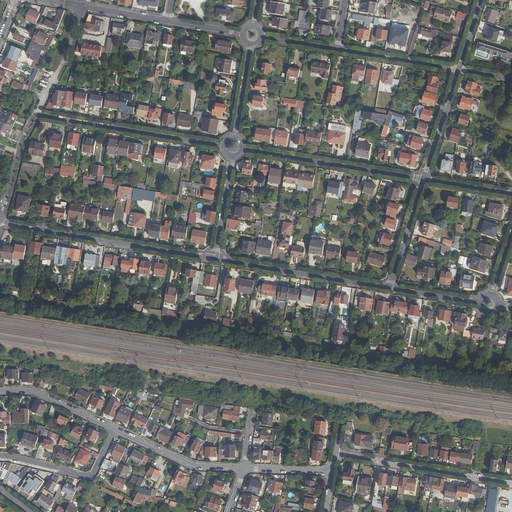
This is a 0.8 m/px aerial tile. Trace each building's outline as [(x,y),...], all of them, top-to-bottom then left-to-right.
[(159,0),(142,0),(142,3),(152,5),(152,7),(158,8),(159,0)] [(320,0),(319,8),(324,9),(328,9),(329,0),(320,0)] [(376,2),(363,1),(362,12),(376,14),(379,3),(376,2)] [(286,4),(273,2),(272,7),(271,7),(270,14),(284,16),(286,4)] [(433,18),(449,23),(452,13),(436,8),(432,7),(429,15),(434,16),(433,18)] [(235,12),(218,9),(217,18),(234,21),(235,12)] [(331,22),(332,10),(328,9),(324,9),(322,21),(331,22)] [(498,12),(490,9),(489,13),(487,12),(486,15),(488,16),(487,20),(494,22),(498,12)] [(26,20),(37,24),(41,14),(30,10),(26,20)] [(57,31),(65,11),(59,10),(54,24),(42,19),(40,25),(43,27),(44,25),(57,31)] [(299,22),(301,22),(305,23),(307,12),(300,11),(299,22)] [(468,21),(470,15),(459,12),(457,17),(468,21)] [(375,17),(354,14),(353,19),(367,21),(367,25),(371,26),(372,20),(375,20),(375,17)] [(88,18),(84,29),(90,30),(103,32),(104,22),(92,20),(93,15),(89,15),(88,18)] [(375,17),(375,20),(374,25),(378,26),(379,22),(387,23),(387,19),(386,19),(375,17)] [(288,20),(274,18),(273,26),(286,28),(288,20)] [(123,37),(125,26),(114,24),(114,28),(112,27),(111,31),(113,31),(112,35),(123,37)] [(330,35),(331,27),(316,25),(315,30),(315,33),(330,35)] [(408,55),(413,56),(416,47),(415,47),(420,33),(423,34),(424,33),(427,34),(426,36),(430,37),(432,31),(419,27),(418,31),(416,30),(408,55)] [(490,30),(489,30),(486,39),(500,43),(504,31),(491,27),(490,30)] [(370,31),(360,29),(358,39),(369,41),(370,31)] [(376,38),(388,40),(389,31),(377,30),(376,38)] [(152,32),(148,31),(146,40),(159,43),(160,34),(152,33),(152,32)] [(164,44),(172,45),(174,37),(172,36),(172,35),(170,35),(170,33),(166,32),(164,44)] [(43,45),(47,36),(40,33),(36,42),(43,45)] [(408,46),(410,36),(392,33),(391,43),(408,46)] [(140,48),(142,37),(128,34),(126,46),(140,48)] [(454,45),(456,37),(447,34),(445,43),(454,45)] [(55,37),(50,35),(45,47),(49,49),(55,37)] [(197,42),(183,40),(182,50),(195,53),(197,42)] [(84,41),(82,52),(102,55),(102,54),(103,45),(103,44),(98,43),(98,42),(90,41),(90,42),(84,41)] [(232,43),(216,41),(215,50),(230,53),(232,43)] [(511,62),(511,52),(479,42),(477,49),(504,57),(502,63),(511,65),(511,62)] [(34,56),(32,60),(35,62),(37,62),(42,50),(47,52),(49,49),(45,47),(43,46),(43,48),(33,43),(28,53),(34,56)] [(453,53),(454,45),(445,43),(444,52),(453,53)] [(22,50),(13,46),(11,50),(8,58),(17,62),(22,50)] [(8,58),(7,58),(4,66),(15,71),(18,62),(17,62),(8,58)] [(231,61),(219,59),(217,71),(229,73),(231,61)] [(32,68),(35,69),(39,71),(42,65),(37,62),(35,62),(32,68)] [(328,79),(330,65),(313,62),(311,73),(323,75),(322,78),(328,79)] [(364,82),(366,67),(358,66),(358,63),(354,63),(354,65),(352,78),(359,79),(359,81),(364,82)] [(270,65),(264,64),(262,74),(270,76),(272,68),(270,68),(270,65)] [(302,78),(303,71),(300,71),(300,70),(290,68),(289,73),(296,74),(295,77),(299,78),(299,77),(302,78)] [(35,69),(30,81),(33,82),(39,71),(35,69)] [(368,70),(366,83),(376,85),(378,72),(373,71),(373,70),(370,69),(369,70),(368,70)] [(398,87),(400,81),(393,80),(394,73),(385,71),(383,83),(387,84),(387,85),(398,87)] [(265,81),(259,80),(258,84),(257,84),(256,85),(255,88),(256,88),(256,89),(266,91),(267,86),(264,86),(265,81)] [(226,81),(221,81),(220,85),(218,84),(217,90),(219,90),(218,94),(224,95),(224,91),(226,91),(227,86),(225,85),(226,81)] [(11,87),(22,91),(24,86),(13,82),(11,87)] [(422,90),(427,92),(427,91),(437,94),(440,86),(430,83),(430,84),(424,82),(422,90)] [(469,82),(466,92),(474,95),(478,85),(469,82)] [(329,93),(327,105),(334,107),(335,105),(336,100),(341,101),(343,89),(338,87),(337,91),(333,90),(333,94),(329,93)] [(87,94),(76,92),(74,103),(85,105),(87,94)] [(119,110),(119,112),(124,113),(125,112),(134,113),(135,106),(127,105),(128,100),(132,100),(133,94),(122,92),(121,98),(119,110)] [(437,96),(426,93),(423,103),(434,106),(437,96)] [(264,95),(255,94),(253,106),(262,107),(264,95)] [(45,110),(52,111),(53,105),(61,107),(62,101),(63,97),(62,97),(63,95),(61,95),(61,96),(55,96),(54,101),(50,101),(47,106),(45,110)] [(62,101),(61,107),(71,108),(73,96),(66,95),(65,102),(62,101)] [(103,97),(91,95),(89,105),(102,107),(103,97)] [(106,95),(104,106),(113,108),(112,109),(119,110),(121,98),(106,95)] [(474,100),(463,97),(462,102),(463,102),(461,108),(470,110),(474,100)] [(285,98),(282,98),(282,101),(285,101),(284,105),(287,106),(286,109),(290,110),(291,106),(296,107),(297,103),(297,102),(285,100),(285,98)] [(217,104),(217,103),(215,102),(212,116),(221,117),(222,112),(226,112),(227,106),(217,104)] [(145,119),(148,119),(150,108),(138,105),(137,115),(145,116),(145,118),(145,119)] [(156,111),(151,110),(150,119),(155,120),(155,119),(157,119),(158,119),(158,118),(161,118),(162,111),(156,110),(156,111)] [(359,111),(356,110),(353,129),(360,130),(362,121),(359,121),(360,115),(361,115),(362,111),(359,111)] [(430,118),(432,112),(425,110),(421,119),(431,122),(432,119),(430,118)] [(5,111),(0,122),(1,123),(13,128),(15,123),(11,121),(12,118),(16,120),(18,116),(5,111)] [(404,119),(404,116),(390,111),(389,115),(385,126),(389,127),(393,115),(404,119)] [(389,115),(375,113),(365,112),(363,118),(384,121),(383,125),(385,126),(389,115)] [(174,115),(164,113),(162,123),(173,125),(174,115)] [(179,114),(178,124),(182,125),(182,126),(188,127),(188,126),(189,126),(191,116),(179,114)] [(462,115),(459,123),(468,126),(470,118),(462,115)] [(216,133),(219,121),(204,118),(202,131),(216,133)] [(420,123),(421,121),(414,119),(413,121),(420,124),(417,132),(425,134),(428,125),(420,123)] [(10,135),(13,128),(1,123),(0,124),(0,134),(1,134),(2,132),(10,135)] [(277,129),(272,128),(271,131),(258,129),(255,141),(270,143),(270,139),(276,140),(277,131),(277,129)] [(453,129),(450,141),(457,143),(459,144),(463,132),(453,129)] [(276,140),(275,143),(287,145),(289,133),(277,131),(276,140)] [(320,145),(322,134),(307,131),(306,135),(306,142),(311,142),(311,144),(320,145)] [(346,134),(330,131),(328,141),(335,142),(336,143),(344,145),(346,134)] [(79,135),(70,133),(68,144),(77,146),(79,135)] [(56,134),(52,134),(50,146),(61,149),(62,143),(61,142),(62,136),(56,135),(56,134)] [(295,144),(305,146),(305,144),(306,142),(306,135),(297,134),(295,144)] [(420,150),(424,138),(415,135),(411,147),(420,150)] [(94,152),(96,140),(84,138),(82,150),(94,152)] [(119,141),(109,140),(107,153),(117,155),(119,141)] [(130,143),(119,141),(117,155),(117,157),(127,159),(130,143)] [(42,156),(44,145),(31,142),(29,154),(42,156)] [(141,145),(130,143),(127,159),(138,161),(141,145)] [(371,145),(359,143),(357,156),(369,158),(371,145)] [(389,156),(391,157),(393,144),(390,143),(389,151),(380,149),(379,158),(382,159),(382,157),(383,157),(383,160),(388,161),(389,156)] [(166,150),(156,148),(154,158),(164,160),(166,150)] [(419,157),(420,153),(410,150),(408,164),(411,165),(411,166),(415,167),(417,156),(419,157)] [(182,152),(172,151),(170,162),(179,164),(182,152)] [(190,154),(186,153),(184,163),(184,166),(187,166),(188,163),(193,164),(194,157),(190,156),(190,154)] [(213,158),(203,156),(202,161),(201,161),(201,163),(200,167),(200,168),(200,170),(202,172),(204,171),(206,168),(213,169),(214,164),(215,164),(215,160),(213,159),(213,158)] [(243,174),(249,175),(252,175),(254,166),(250,165),(251,161),(245,160),(243,174)] [(450,167),(454,167),(454,162),(442,160),(440,171),(450,172),(450,167)] [(52,174),(60,176),(60,173),(62,165),(47,162),(45,173),(46,173),(52,174)] [(23,163),(21,169),(38,172),(39,172),(41,166),(23,163)] [(458,164),(455,164),(454,172),(463,173),(464,171),(465,171),(466,165),(465,164),(465,163),(458,163),(458,164)] [(477,164),(472,163),(471,173),(472,173),(472,174),(475,175),(475,174),(477,174),(477,172),(480,173),(481,166),(477,165),(477,164)] [(103,167),(94,165),(93,175),(98,176),(99,172),(103,173),(103,167)] [(271,167),(260,165),(259,171),(265,172),(264,175),(269,176),(271,169),(271,167)] [(487,166),(486,174),(489,175),(489,176),(495,177),(496,171),(497,172),(498,168),(496,168),(496,167),(491,166),(490,167),(487,166)] [(282,171),(271,169),(269,176),(269,182),(280,184),(282,171)] [(299,174),(285,172),(283,183),(297,185),(299,174)] [(315,175),(300,173),(300,174),(299,185),(298,187),(302,187),(313,189),(315,175)] [(366,182),(368,177),(364,176),(360,190),(364,191),(366,182)] [(74,178),(73,185),(81,187),(82,179),(74,178)] [(217,179),(207,178),(206,187),(214,188),(215,184),(216,184),(217,179)] [(82,179),(81,187),(88,188),(89,185),(90,181),(84,180),(82,179)] [(347,184),(344,184),(343,190),(346,191),(344,201),(355,203),(356,195),(351,194),(352,188),(358,189),(358,185),(352,184),(353,180),(348,179),(347,184)] [(376,185),(366,182),(364,191),(373,194),(376,185)] [(119,189),(117,197),(123,198),(125,193),(133,194),(134,188),(119,186),(119,189)] [(387,199),(397,201),(401,190),(391,187),(387,199)] [(133,194),(132,199),(142,201),(143,199),(144,190),(141,189),(134,188),(133,194)] [(143,199),(155,201),(156,195),(156,192),(145,190),(144,190),(143,199)] [(214,196),(215,192),(205,190),(204,198),(213,200),(214,196)] [(248,192),(238,190),(236,202),(237,202),(237,205),(238,206),(246,207),(248,192)] [(28,212),(30,198),(19,197),(16,210),(28,212)] [(459,201),(458,200),(449,199),(448,209),(457,210),(459,201)] [(308,218),(310,218),(310,215),(320,217),(323,202),(317,201),(316,207),(310,206),(308,218)] [(474,202),(464,201),(462,212),(472,213),(474,202)] [(82,221),(83,218),(85,208),(85,205),(74,203),(72,217),(75,218),(75,220),(82,221)] [(387,214),(397,217),(398,214),(400,214),(401,210),(399,210),(400,206),(391,204),(387,214)] [(504,206),(492,204),(491,213),(503,215),(504,206)] [(50,207),(37,205),(35,215),(48,217),(50,207)] [(55,206),(53,215),(57,216),(56,217),(64,218),(66,208),(55,206)] [(246,207),(238,206),(235,217),(249,219),(252,208),(246,207)] [(98,221),(98,220),(100,212),(100,210),(85,208),(83,218),(98,221)] [(206,222),(215,223),(216,212),(208,211),(206,222)] [(102,222),(113,223),(115,214),(100,212),(98,220),(102,220),(102,222)] [(324,213),(323,219),(331,220),(331,218),(337,219),(338,213),(332,212),(332,214),(324,213)] [(132,213),(130,225),(145,228),(147,215),(132,213)] [(394,230),(398,218),(397,217),(387,214),(386,218),(389,219),(386,226),(394,230)] [(228,219),(227,228),(239,230),(240,221),(228,219)] [(500,226),(485,221),(481,233),(496,238),(500,226)] [(160,238),(169,239),(171,223),(166,222),(165,227),(162,226),(162,227),(160,238)] [(293,224),(284,223),(280,247),(289,248),(293,224)] [(436,226),(425,223),(423,228),(424,229),(422,235),(433,239),(436,226)] [(149,236),(160,238),(162,227),(151,225),(149,236)] [(173,228),(171,239),(176,240),(177,239),(186,240),(188,228),(174,226),(173,228)] [(206,232),(194,230),(192,242),(204,244),(206,232)] [(390,246),(393,236),(381,233),(378,242),(390,246)] [(309,254),(315,255),(316,255),(317,255),(317,254),(323,255),(325,241),(318,240),(318,237),(312,236),(309,254)] [(259,240),(257,253),(270,255),(272,242),(259,240)] [(245,241),(243,252),(254,254),(256,242),(245,241)] [(44,247),(44,244),(32,242),(30,252),(42,254),(44,247)] [(494,247),(482,243),(479,253),(491,256),(494,247)] [(24,246),(16,244),(15,248),(13,257),(24,259),(25,253),(23,253),(24,246)] [(4,262),(12,264),(13,257),(15,248),(2,245),(0,257),(4,258),(4,262)] [(61,246),(58,246),(57,249),(56,258),(59,258),(59,261),(64,262),(64,259),(68,260),(69,257),(70,248),(66,247),(66,248),(61,247),(61,246)] [(328,246),(326,258),(332,260),(332,258),(339,259),(341,249),(328,246)] [(417,258),(418,258),(428,261),(432,249),(422,246),(420,254),(419,254),(417,258)] [(42,254),(42,257),(55,260),(56,258),(57,249),(44,247),(42,254)] [(293,247),(291,256),(299,258),(299,256),(305,257),(306,249),(293,247)] [(81,250),(70,248),(69,257),(72,258),(71,260),(79,261),(81,250)] [(347,258),(347,262),(357,263),(359,254),(346,252),(345,258),(347,258)] [(371,253),(368,263),(384,268),(387,258),(371,253)] [(99,267),(101,256),(86,254),(84,265),(99,267)] [(118,265),(120,257),(106,255),(105,264),(110,265),(110,263),(112,263),(112,265),(115,266),(116,265),(118,265)] [(129,268),(130,268),(136,269),(138,269),(139,259),(131,258),(131,262),(123,260),(122,267),(122,271),(128,272),(129,268)] [(489,262),(474,258),(471,269),(484,273),(486,266),(487,267),(489,262)] [(151,262),(141,261),(139,273),(149,275),(151,262)] [(166,265),(156,263),(154,274),(164,275),(166,265)] [(433,279),(435,269),(424,267),(424,271),(419,270),(418,275),(423,276),(423,277),(433,279)] [(452,275),(457,276),(458,269),(448,268),(447,272),(446,283),(450,284),(452,275)] [(198,284),(200,271),(188,269),(187,276),(194,277),(192,294),(197,295),(198,284)] [(217,276),(207,275),(206,285),(215,287),(217,276)] [(475,277),(462,275),(461,286),(474,288),(475,277)] [(234,290),(236,281),(227,280),(226,289),(234,290)] [(250,282),(241,281),(239,292),(253,295),(255,282),(251,281),(250,282)] [(276,296),(278,287),(264,285),(264,286),(261,286),(260,287),(260,290),(260,291),(263,292),(263,294),(264,294),(271,295),(276,296)] [(290,289),(280,287),(278,297),(288,299),(290,289)] [(300,291),(290,289),(288,299),(298,301),(300,291)] [(314,305),(316,291),(304,289),(301,302),(314,305)] [(326,292),(319,291),(317,303),(328,304),(331,292),(326,291),(326,292)] [(205,296),(197,295),(195,304),(204,305),(205,296)] [(349,296),(342,295),(340,303),(347,305),(349,296)] [(362,298),(356,297),(354,308),(371,311),(374,299),(362,297),(362,298)] [(165,305),(164,305),(163,312),(168,312),(169,306),(173,307),(173,304),(178,305),(179,301),(167,299),(165,305)] [(390,303),(375,300),(374,308),(378,309),(377,313),(388,315),(390,303)] [(396,305),(393,305),(392,311),(400,312),(402,302),(397,301),(396,305)] [(408,303),(402,302),(400,312),(409,314),(410,310),(410,308),(407,307),(408,303)] [(410,310),(409,314),(422,317),(422,312),(420,312),(421,306),(412,305),(411,311),(410,310)] [(454,320),(455,313),(442,310),(440,319),(451,321),(451,324),(453,325),(454,320)] [(217,324),(218,316),(217,316),(217,313),(206,311),(204,322),(217,324)] [(433,326),(434,319),(433,319),(434,312),(426,311),(425,318),(429,319),(428,325),(433,326)] [(467,314),(455,313),(454,320),(456,320),(456,325),(465,327),(467,314)] [(336,324),(333,339),(342,341),(345,325),(336,324)] [(511,341),(511,335),(511,330),(501,328),(500,335),(495,334),(494,339),(491,338),(491,341),(492,341),(491,345),(509,348),(510,342),(511,342),(511,341)] [(485,330),(474,329),(473,332),(472,339),(483,341),(485,330)] [(473,332),(465,331),(464,332),(463,337),(472,339),(473,332)] [(18,378),(18,370),(8,370),(8,378),(18,378)] [(22,373),(23,381),(29,382),(29,383),(33,383),(33,374),(22,373)] [(82,401),(82,403),(86,405),(91,395),(79,389),(75,396),(75,398),(79,400),(82,401)] [(130,399),(140,404),(142,399),(132,394),(130,399)] [(90,404),(100,409),(104,402),(93,397),(90,404)] [(105,413),(114,418),(120,404),(111,400),(105,413)] [(178,416),(184,419),(186,406),(192,407),(193,402),(180,400),(178,416)] [(203,401),(198,401),(195,407),(201,409),(203,401)] [(42,415),(46,407),(36,402),(32,410),(42,415)] [(209,403),(205,402),(203,410),(218,413),(219,409),(208,407),(209,403)] [(233,406),(221,404),(220,412),(224,412),(223,418),(238,421),(240,411),(232,410),(233,406)] [(121,407),(116,418),(127,423),(132,412),(121,407)] [(29,423),(29,410),(23,409),(22,413),(14,413),(14,423),(29,423)] [(5,423),(9,423),(11,423),(11,415),(7,415),(7,412),(0,411),(0,417),(5,417),(5,423)] [(136,413),(131,422),(135,425),(136,423),(139,424),(145,427),(149,419),(136,413)] [(274,414),(264,413),(263,424),(272,425),(274,414)] [(67,424),(69,420),(61,416),(59,420),(60,420),(59,422),(63,424),(64,422),(67,424)] [(317,421),(315,433),(325,434),(327,422),(317,421)] [(156,434),(159,428),(160,425),(156,423),(155,425),(151,423),(148,430),(156,434)] [(80,437),(84,429),(76,425),(72,433),(80,437)] [(383,427),(382,434),(387,435),(387,437),(391,437),(392,429),(383,427)] [(95,441),(99,433),(91,428),(87,437),(95,441)] [(160,436),(158,439),(168,444),(173,434),(159,428),(156,434),(160,436)] [(261,439),(264,439),(275,441),(276,436),(267,435),(268,432),(262,431),(261,439)] [(35,447),(38,437),(24,433),(22,444),(35,447)] [(374,437),(357,434),(356,444),(373,447),(374,437)] [(178,444),(186,448),(191,436),(188,435),(185,441),(176,436),(172,445),(177,447),(178,444)] [(409,439),(394,437),(392,448),(407,450),(407,445),(408,445),(409,439)] [(76,445),(62,438),(59,444),(62,446),(63,445),(64,443),(76,449),(78,445),(76,445)] [(52,449),(55,442),(45,439),(43,446),(52,449)] [(198,454),(202,445),(196,441),(195,441),(191,450),(194,451),(194,452),(198,454)] [(315,441),(314,450),(322,451),(324,443),(315,441)] [(415,442),(414,448),(419,449),(418,454),(427,456),(428,445),(415,442)] [(121,463),(127,448),(119,444),(113,456),(116,457),(114,460),(120,463),(121,463)] [(219,444),(218,456),(226,456),(226,457),(235,457),(236,447),(226,447),(226,445),(219,444)] [(90,450),(84,447),(76,463),(82,466),(87,464),(91,454),(89,453),(90,450)] [(257,455),(256,459),(261,459),(262,447),(260,447),(259,450),(255,450),(254,455),(257,455)] [(202,448),(199,455),(206,456),(206,457),(216,457),(216,449),(202,448)] [(72,463),(75,456),(60,449),(56,458),(63,461),(64,459),(72,463)] [(142,463),(146,455),(135,449),(131,458),(142,463)] [(440,450),(432,449),(430,456),(438,457),(440,450)] [(306,450),(296,450),(295,460),(306,461),(306,450)] [(322,451),(314,450),(313,459),(321,460),(322,451)] [(263,460),(273,460),(274,451),(264,451),(263,460)] [(441,451),(440,458),(450,460),(452,452),(441,451)] [(450,460),(450,461),(454,461),(455,460),(461,461),(462,455),(458,454),(458,453),(452,452),(450,460)] [(461,461),(461,463),(473,465),(474,455),(462,453),(462,455),(461,461)] [(106,458),(102,467),(107,469),(111,461),(106,458)] [(487,459),(478,458),(477,465),(484,466),(485,463),(487,464),(487,459)] [(492,459),(490,471),(496,472),(496,470),(496,468),(500,469),(501,461),(492,459)] [(0,476),(4,480),(6,477),(11,467),(13,463),(8,462),(4,471),(0,468),(1,466),(0,465),(0,476)] [(132,467),(121,463),(120,463),(116,472),(127,477),(132,467)] [(12,481),(18,484),(31,468),(27,467),(24,471),(23,471),(19,477),(12,472),(13,469),(11,467),(6,477),(8,478),(8,479),(12,481)] [(151,470),(150,469),(148,473),(153,476),(152,478),(158,481),(161,474),(159,473),(160,472),(155,469),(155,468),(153,467),(151,470)] [(359,477),(360,472),(355,471),(355,469),(350,468),(349,474),(345,473),(342,485),(357,487),(359,477)] [(187,473),(178,470),(174,479),(182,483),(182,484),(186,486),(190,478),(186,476),(187,473)] [(203,484),(205,476),(196,473),(194,479),(196,479),(196,480),(199,481),(199,482),(203,484)] [(37,492),(45,481),(36,475),(34,477),(30,474),(20,488),(30,495),(34,490),(37,492)] [(387,484),(391,486),(397,486),(399,477),(389,475),(387,484)] [(137,484),(141,486),(145,479),(141,477),(140,479),(134,476),(132,480),(138,483),(137,484)] [(52,492),(60,480),(54,477),(46,489),(52,492)] [(117,477),(114,484),(120,487),(120,488),(123,489),(127,481),(117,477)] [(372,479),(359,477),(357,487),(357,491),(370,494),(372,479)] [(401,477),(400,485),(399,485),(398,493),(403,494),(404,489),(414,491),(416,480),(401,477)] [(425,486),(433,488),(434,478),(427,477),(426,483),(425,486)] [(434,478),(433,488),(443,490),(445,480),(434,478)] [(223,492),(226,482),(218,480),(214,489),(223,492)] [(260,494),(264,483),(253,480),(249,490),(260,494)] [(280,493),(282,483),(273,480),(270,490),(280,493)] [(315,485),(316,482),(307,480),(307,481),(303,481),(302,488),(315,491),(316,485),(315,485)] [(476,496),(484,498),(486,489),(477,488),(477,486),(475,486),(475,485),(471,484),(472,483),(470,482),(470,489),(468,500),(470,501),(471,494),(476,495),(476,496)] [(56,492),(61,494),(64,486),(61,484),(55,491),(56,492)] [(77,489),(66,484),(63,491),(71,495),(69,500),(72,501),(77,489)] [(445,496),(456,499),(458,488),(446,486),(445,496)] [(468,501),(468,500),(470,489),(458,487),(458,488),(456,499),(456,500),(462,501),(468,501)] [(140,489),(138,493),(155,497),(156,497),(158,491),(153,489),(152,492),(140,489)] [(494,511),(498,491),(491,489),(486,511),(494,511)] [(138,493),(134,501),(141,503),(143,499),(153,501),(155,497),(138,493)] [(248,493),(244,505),(254,509),(259,496),(248,493)] [(52,501),(48,498),(43,494),(38,501),(49,509),(54,502),(52,501)] [(314,509),(315,499),(313,499),(313,496),(307,494),(305,507),(314,509)] [(204,506),(203,510),(208,511),(218,511),(222,501),(212,498),(211,502),(209,508),(206,507),(204,506)] [(377,500),(373,499),(372,506),(384,509),(384,504),(377,503),(377,500)] [(387,509),(395,511),(396,508),(388,506),(389,500),(385,499),(384,504),(384,509),(387,509)] [(352,511),(354,504),(342,501),(338,511),(352,511)]
